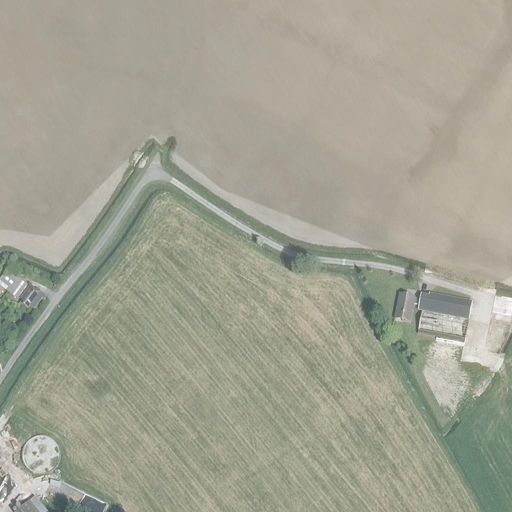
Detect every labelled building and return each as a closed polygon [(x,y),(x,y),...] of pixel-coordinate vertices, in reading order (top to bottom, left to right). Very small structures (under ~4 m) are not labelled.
[(433,273),(483,287),(487,270),(438,256),(433,273)] [(0,285),(16,299),(26,285),(6,270),(0,277),(0,285)] [(30,306),(34,309),(43,297),(30,286),(20,299),(22,301),(20,304),(27,310),(30,306)] [(511,309),(511,297),(498,294),(495,306),(511,309)] [(419,307),(420,300),(414,299),(414,298),(399,295),(395,320),(410,323),(413,306),(419,307)] [(419,307),(418,311),(422,312),(469,321),(472,304),(428,295),(427,297),(421,296),(420,300),(419,307)] [(469,321),(422,312),(418,334),(437,338),(464,343),(469,321)] [(36,511),(29,503),(17,511),(36,511)]
